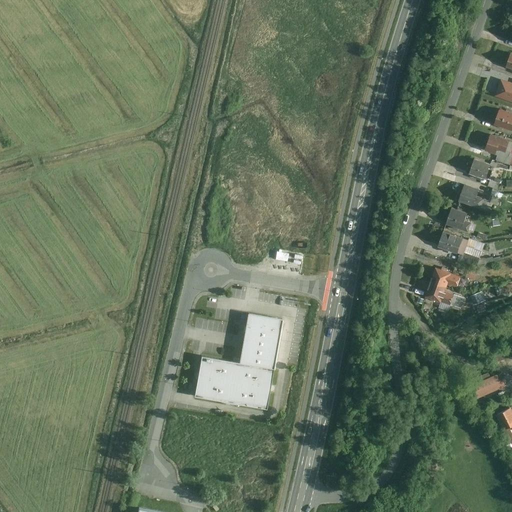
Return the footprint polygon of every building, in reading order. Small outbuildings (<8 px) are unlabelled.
[(511,84),(501,81),(495,99),(511,104),(511,84)] [(511,114),(500,111),(494,129),(511,135),(511,132),(511,114)] [(511,140),(491,135),(486,152),(498,156),(496,160),(511,165),(511,140)] [(474,160),(469,176),(485,181),(490,165),(474,160)] [(465,187),(459,204),(484,212),(488,202),(477,198),(479,191),(465,187)] [(451,210),(446,227),(470,234),(473,224),(466,222),(468,215),(451,210)] [(489,221),(489,228),(501,227),(500,220),(489,221)] [(443,234),(439,251),(463,257),(468,241),(443,234)] [(290,259),(289,272),(298,273),(299,260),(290,259)] [(435,269),(425,299),(452,307),(461,277),(435,269)] [(486,303),(482,293),(471,297),(474,307),(486,303)] [(202,359),(194,399),(267,412),(283,321),(248,315),(239,365),(202,359)] [(495,361),(505,358),(504,352),(494,355),(495,361)] [(468,385),(474,398),(504,385),(501,378),(498,379),(496,373),(468,385)] [(511,408),(499,414),(505,428),(511,424),(511,408)] [(511,448),(511,428),(511,427),(503,430),(511,449),(511,448)]
